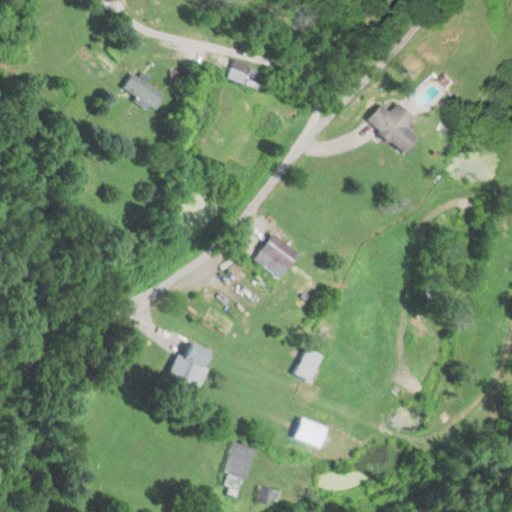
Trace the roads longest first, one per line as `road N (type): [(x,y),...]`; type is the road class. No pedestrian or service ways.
road 1 (residential): [(45,511),(49,444),(83,343),(223,241),(402,44),(429,0)]
road 2 (residential): [(296,296),(308,278),(316,227),(315,88),(289,65),(136,29),(114,0)]
